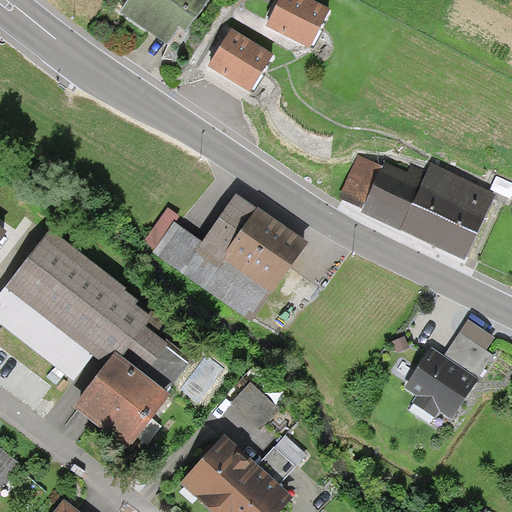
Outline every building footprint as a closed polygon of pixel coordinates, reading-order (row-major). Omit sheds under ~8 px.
[(128,0),(120,13),(168,46),(180,29),(186,33),(208,0),(128,0)] [(310,0),(279,0),(266,28),(310,50),(330,10),(310,0)] [(232,31),(208,69),(250,95),(274,57),(232,31)] [(363,211),(383,167),(359,156),(339,199),(363,211)] [(400,232),(423,181),(384,164),(383,167),(363,211),(362,215),(400,232)] [(423,181),(400,232),(465,263),(497,194),(432,164),(423,181)] [(272,296),(309,244),(258,209),(257,210),(236,196),(203,243),(201,247),(267,293),(272,296)] [(203,243),(175,223),(180,217),(168,208),(143,243),(155,251),(153,253),(245,318),(250,311),(253,313),(267,293),(201,247),(203,243)] [(0,246),(11,232),(0,224),(0,246)] [(128,291),(50,232),(0,295),(0,324),(74,383),(93,358),(106,367),(115,355),(144,377),(169,346),(146,329),(153,321),(136,307),(139,303),(126,293),(128,291)] [(468,320),(444,356),(478,380),(494,356),(487,351),(495,338),(468,320)] [(405,336),(392,342),(397,353),(410,348),(405,336)] [(444,356),(432,348),(404,388),(417,397),(412,403),(435,419),(439,413),(451,421),(479,381),(478,380),(444,356)] [(144,377),(115,355),(106,367),(74,409),(129,451),(170,397),(144,377)] [(251,383),(231,404),(260,431),(280,410),(251,383)] [(275,449),(296,467),(307,455),(297,446),(307,434),(298,427),(289,437),(287,435),(275,449)] [(180,485),(210,511),(218,511),(258,468),(224,437),(180,485)] [(0,448),(0,489),(20,464),(0,448)] [(258,468),(279,486),(296,467),(275,449),(258,468)] [(279,486),(258,468),(218,511),(282,511),(294,500),(279,486)] [(77,511),(64,501),(55,511),(77,511)]
